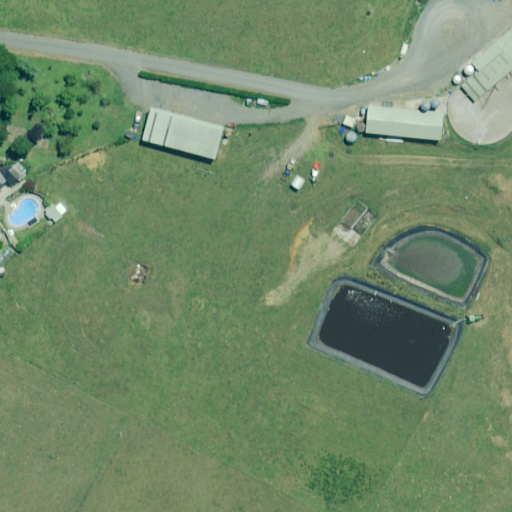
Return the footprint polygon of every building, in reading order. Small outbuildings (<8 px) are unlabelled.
[(511,68),(511,28),(473,63),(479,70),(461,86),(474,101),(511,68)] [(440,140),(443,113),(441,113),(442,103),(431,102),(430,112),(368,106),(366,132),(380,134),(379,140),(403,143),(404,136),(440,140)] [(223,127),(151,108),(142,140),(214,159),(223,127)] [(353,112),(344,118),(351,129),(360,123),(353,112)] [(234,152),(233,161),(248,163),(249,155),(234,152)] [(27,173),(19,162),(9,169),(18,180),(27,173)] [(64,214),(54,203),(45,210),(55,222),(64,214)]
